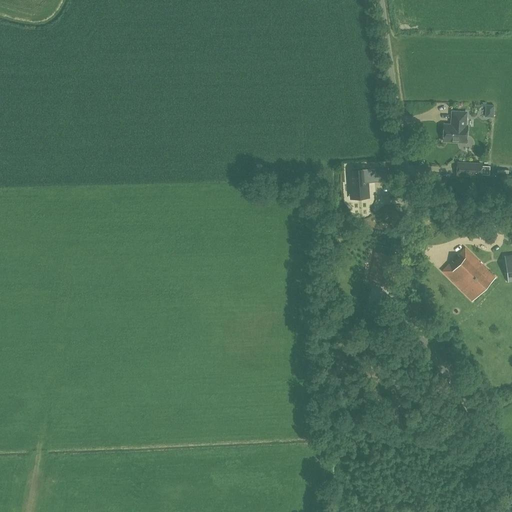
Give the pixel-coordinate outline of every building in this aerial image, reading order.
[(485,117),(493,118),(494,105),(486,105),(485,117)] [(466,126),(467,113),(452,112),(452,125),(444,125),(443,141),(466,143),(467,126),(466,126)] [(458,163),(457,175),(481,176),(482,164),(458,163)] [(359,170),(350,170),(352,195),(367,194),(367,182),(374,182),(385,181),(384,167),(359,169),(359,170)] [(495,184),(498,202),(511,199),(511,187),(510,181),(495,184)] [(453,260),(443,271),(473,300),(495,276),(465,247),(458,254),(460,257),(455,262),(453,260)] [(399,257),(376,252),(370,280),(393,285),(399,257)] [(511,395),(511,357),(495,316),(476,323),(507,398),(511,395)]
